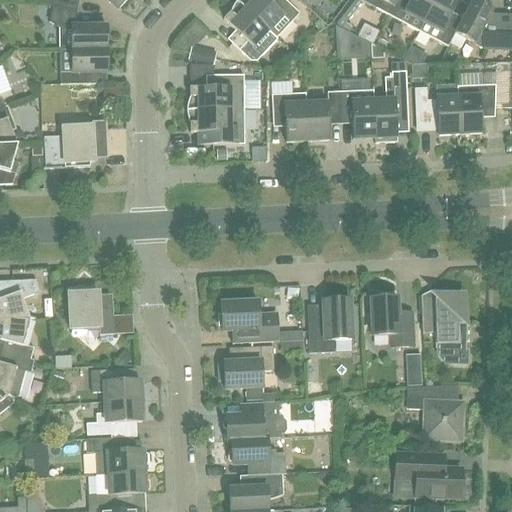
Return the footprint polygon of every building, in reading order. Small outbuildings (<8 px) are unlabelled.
[(53,0),(52,6),(77,11),(78,0),(53,0)] [(105,0),(117,10),(126,0),(105,0)] [(273,0),(270,3),(266,0),(238,0),(236,2),(275,39),(299,14),(284,0),(273,0)] [(357,0),(388,16),(396,0),(357,0)] [(422,23),(434,0),(409,0),(410,1),(408,0),(396,0),(388,16),(407,26),(411,18),(422,23)] [(448,21),(452,14),(459,0),(434,0),(422,23),(418,32),(447,48),(455,34),(458,27),(448,21)] [(455,34),(447,48),(448,48),(455,34),(486,50),(509,51),(510,35),(486,34),(481,32),(493,11),(488,8),(488,2),(476,2),(473,0),(458,27),(455,34)] [(223,20),(233,29),(239,36),(231,44),(248,61),(255,61),(275,39),(236,2),(229,13),(223,20)] [(74,24),(77,11),(52,6),(48,23),(59,28),(59,51),(71,51),(106,50),(106,28),(74,28),(74,24)] [(370,46),(371,48),(371,59),(383,60),(383,54),(383,52),(370,46)] [(85,85),(85,73),(107,73),(106,50),(71,51),(59,51),(60,86),(85,85)] [(425,66),(412,67),(412,80),(425,79),(425,66)] [(384,79),(385,91),(385,101),(373,101),(375,144),(397,143),(395,114),(407,114),(406,90),(405,73),(391,73),(391,78),(384,79)] [(211,89),(189,89),(189,98),(186,111),(243,110),(243,76),(211,77),(211,89)] [(458,97),(460,136),(481,135),(480,111),(494,110),(495,86),(479,86),(479,96),(458,97)] [(460,136),(458,97),(436,98),(436,101),(427,101),(426,89),(414,89),(415,114),(436,112),(438,137),(460,136)] [(352,116),(353,141),(374,140),(374,144),(375,144),(373,101),(372,91),(340,93),(340,117),(352,116)] [(340,117),(340,93),(326,93),(327,103),(306,104),(305,95),(307,143),(329,142),(328,117),(340,117)] [(307,143),(305,95),(271,96),(272,120),(284,120),(285,144),(307,143)] [(111,97),(109,116),(127,118),(128,99),(111,97)] [(0,147),(17,147),(11,132),(16,130),(7,107),(5,108),(0,109),(0,147)] [(243,110),(186,111),(189,124),(189,134),(197,134),(197,146),(244,145),(243,110)] [(62,139),(43,140),(45,171),(89,168),(89,163),(94,163),(93,156),(96,153),(107,152),(105,122),(91,123),(92,128),(62,129),(62,139)] [(0,186),(12,186),(18,164),(13,162),(17,147),(0,147),(0,186)] [(31,158),(41,158),(41,148),(31,148),(31,158)] [(0,321),(28,320),(39,319),(28,319),(20,300),(38,291),(35,279),(0,282),(0,321)] [(93,288),(65,290),(65,291),(67,291),(69,330),(98,329),(99,336),(114,336),(112,302),(102,303),(98,300),(98,293),(93,294),(93,288)] [(398,322),(397,298),(395,298),(392,294),(383,295),(381,299),(370,300),(372,337),(389,336),(390,349),(413,348),(412,321),(398,322)] [(463,295),(420,297),(422,336),(423,336),(423,334),(435,334),(436,348),(441,348),(443,349),(445,350),(446,351),(447,353),(448,354),(449,356),(449,358),(449,360),(449,364),(467,365),(468,349),(466,349),(467,323),(466,323),(465,324),(463,295)] [(229,345),(248,344),(277,343),(276,316),(258,316),(258,303),(247,304),(243,299),(235,299),(231,304),(220,305),(221,332),(229,331),(229,345)] [(323,324),(307,325),(308,354),(334,353),(333,341),(351,341),(349,301),(322,302),(323,324)] [(28,320),(0,321),(0,341),(12,345),(9,356),(33,362),(33,361),(29,360),(32,349),(21,346),(28,320),(39,320),(39,319),(28,320)] [(301,331),(277,332),(277,343),(301,342),(301,331)] [(246,349),(246,363),(217,364),(218,382),(224,382),(224,390),(246,389),(246,401),(262,401),(261,371),(274,371),(273,348),(246,349)] [(406,367),(420,366),(420,355),(406,355),(406,367)] [(0,391),(7,396),(16,402),(17,401),(12,398),(17,398),(24,373),(29,374),(33,362),(9,356),(7,366),(0,364),(0,391)] [(104,404),(141,402),(140,381),(112,383),(111,371),(90,372),(91,394),(103,393),(104,404)] [(442,388),(407,390),(406,410),(423,411),(422,441),(462,443),(463,403),(441,402),(442,388)] [(7,396),(0,391),(0,414),(12,404),(11,399),(16,402),(7,396)] [(104,404),(104,415),(96,415),(96,424),(86,425),(86,437),(114,435),(114,424),(142,423),(141,402),(104,404)] [(226,441),(226,442),(266,440),(280,439),(279,436),(283,434),(286,431),(285,423),(283,420),(279,418),(278,403),(241,405),(241,417),(225,418),(226,429),(223,430),(222,433),(222,436),(224,439),(226,441)] [(95,453),(96,475),(144,473),(144,465),(148,463),(147,455),(143,453),(143,451),(113,452),(113,439),(85,440),(86,454),(95,453)] [(255,477),(282,475),(285,475),(284,454),(275,455),(275,451),(267,451),(266,440),(226,442),(230,442),(230,443),(228,444),(227,447),(227,451),(228,453),(231,455),(232,465),(248,465),(248,477),(255,477)] [(396,454),(395,470),(395,481),(416,482),(415,505),(434,506),(434,498),(460,499),(461,471),(444,470),(444,456),(396,454)] [(35,480),(34,460),(24,460),(25,480),(35,480)] [(88,497),(88,511),(98,511),(116,511),(115,496),(145,495),(145,493),(149,491),(148,482),(144,480),(144,473),(96,475),(96,476),(97,497),(88,497)] [(229,511),(258,511),(267,511),(267,500),(272,500),(282,496),(282,475),(255,477),(255,488),(229,490),(229,511)] [(36,481),(25,481),(25,500),(37,500),(36,481)]
